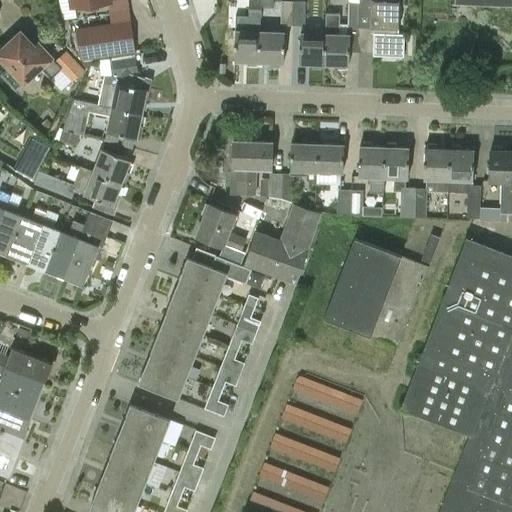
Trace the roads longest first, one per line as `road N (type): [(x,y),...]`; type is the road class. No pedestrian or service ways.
road 1 (residential): [(511,108),(196,101)]
road 2 (residential): [(112,336),(196,101)]
road 3 (residential): [(44,511),(112,336)]
